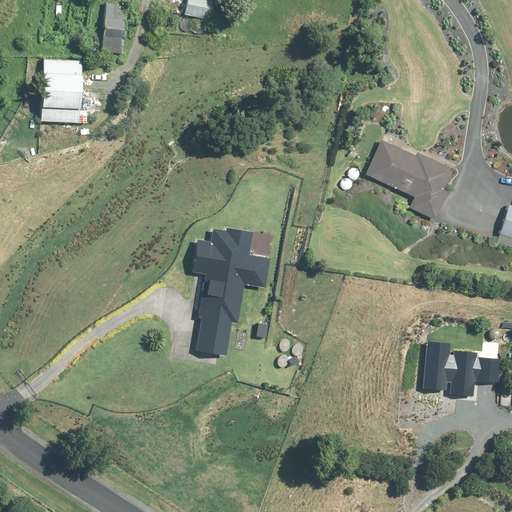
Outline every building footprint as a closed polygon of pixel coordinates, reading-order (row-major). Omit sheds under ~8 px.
[(214,0),(187,0),(185,15),(211,19),(214,0)] [(124,54),(127,3),(102,2),(100,53),(124,54)] [(41,122),(86,125),(87,107),(81,107),(84,59),(45,57),(41,122)] [(443,188),(453,168),(419,151),(418,155),(382,138),(365,174),(413,197),(408,207),(435,221),(449,191),(443,188)] [(511,205),(509,205),(496,242),(511,247),(511,205)] [(254,231),(213,225),(212,240),(194,238),(189,272),(207,274),(196,351),(227,355),(232,321),(240,322),(245,284),(266,287),(270,258),(251,255),(254,231)] [(267,339),(269,324),(257,322),(255,337),(267,339)] [(307,345),(283,338),(276,366),(299,372),(307,345)] [(427,342),(423,388),(446,389),(446,382),(452,383),(451,393),(473,395),(474,380),(499,382),(501,359),(479,358),(480,352),(453,350),(453,354),(450,354),(451,344),(427,342)]
